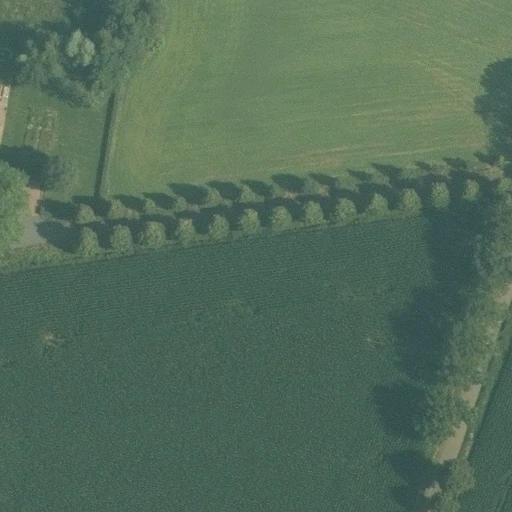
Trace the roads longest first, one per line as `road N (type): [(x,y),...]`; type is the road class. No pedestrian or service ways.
road 1 (unknown): [(511,184),(81,225),(0,241)]
road 2 (unclassified): [(424,511),(511,276)]
